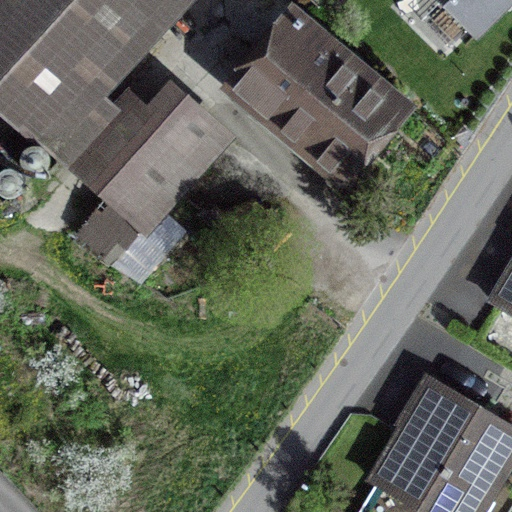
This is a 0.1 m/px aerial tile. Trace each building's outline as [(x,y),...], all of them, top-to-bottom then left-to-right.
[(0,0),(0,102),(102,191),(155,131),(115,100),(109,107),(79,81),(150,0),(0,0)] [(502,0),(446,0),(475,28),(502,0)] [(345,171),(401,104),(298,17),(244,87),(345,171)] [(145,229),(226,138),(183,99),(155,131),(102,191),(145,229)] [(511,272),(494,302),(511,312),(511,272)] [(511,428),(433,381),(373,481),(425,511),(465,511),(478,492),(487,497),(511,455),(511,428)]
